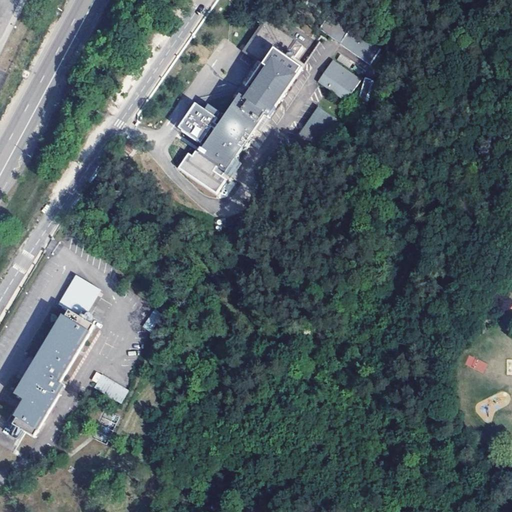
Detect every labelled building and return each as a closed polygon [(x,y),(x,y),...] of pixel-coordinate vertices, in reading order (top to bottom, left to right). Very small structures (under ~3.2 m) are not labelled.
[(331,15),(381,51),(385,45),(335,10),(331,15)] [(370,66),(381,51),(331,15),(320,30),(370,66)] [(302,45),(271,24),(271,25),(269,27),(250,56),(263,65),(269,69),(244,105),(225,131),(220,128),(223,123),(221,122),(225,116),(213,109),(210,114),(201,109),(185,133),(206,147),(217,132),(222,136),(206,159),(229,175),(267,121),(270,123),(271,121),(274,122),(307,73),(290,61),(302,45)] [(318,57),(302,45),(290,61),(307,73),(318,57)] [(340,54),(337,60),(349,67),(352,62),(340,54)] [(244,105),(269,69),(263,65),(238,101),(244,105)] [(360,81),(339,66),(324,87),(345,102),(360,81)] [(364,104),(372,80),(365,79),(359,102),(364,104)] [(372,80),(364,104),(367,105),(375,81),(372,80)] [(318,107),(317,110),(331,120),(333,118),(318,107)] [(317,110),(293,142),(308,152),(331,120),(317,110)] [(293,142),(290,147),(304,157),(308,152),(293,142)] [(142,150),(136,146),(130,153),(137,157),(142,150)] [(44,366),(33,385),(24,400),(33,406),(19,429),(41,442),(71,392),(66,389),(101,330),(90,324),(99,309),(95,307),(104,293),(83,280),(65,309),(76,315),(44,366)] [(163,315),(155,309),(143,327),(151,332),(163,315)] [(313,330),(305,329),(303,342),(311,343),(313,330)] [(469,355),(464,365),(483,373),(488,363),(469,355)] [(25,380),(33,385),(44,366),(37,362),(25,380)] [(129,391),(102,375),(95,388),(122,404),(129,391)]
